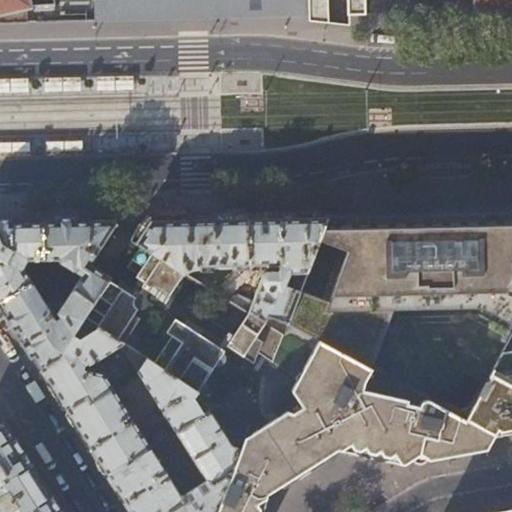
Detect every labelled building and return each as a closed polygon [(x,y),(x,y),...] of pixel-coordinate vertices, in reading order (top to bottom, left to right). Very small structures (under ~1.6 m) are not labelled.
[(0,0),(0,23),(30,22),(29,16),(33,15),(29,0),(0,0)] [(92,0),(93,21),(286,16),(362,15),(362,0),(92,0)] [(511,0),(394,0),(395,14),(477,12),(511,11),(511,0)] [(511,324),(511,285),(509,284),(511,277),(511,210),(483,211),(428,213),(365,214),(335,215),(334,221),(332,221),(327,230),(324,230),(320,241),(347,251),(331,295),(328,301),(300,291),(288,323),(318,340),(369,368),(388,322),(395,305),(409,306),(418,306),(481,307),(511,324)] [(334,221),(335,215),(279,216),(247,217),(245,267),(250,267),(275,266),(273,271),(271,271),(270,271),(268,271),(266,271),(265,272),(264,273),(263,274),(262,275),(261,277),(261,278),(252,301),(237,295),(233,295),(231,301),(283,335),(288,323),(300,291),(320,241),(324,230),(327,230),(332,221),(334,221)] [(188,218),(148,219),(135,240),(183,271),(184,268),(241,267),(222,286),(218,286),(203,277),(200,282),(222,296),(250,267),(245,267),(247,217),(188,218)] [(116,225),(113,220),(73,221),(42,222),(43,260),(57,260),(81,275),(71,289),(93,303),(109,277),(90,264),(114,227),(116,225)] [(23,268),(27,260),(43,260),(42,222),(10,222),(0,222),(0,302),(32,283),(23,268)] [(222,296),(200,282),(183,271),(135,240),(110,277),(109,277),(93,303),(83,318),(147,359),(197,392),(216,404),(249,425),(283,335),(231,301),(227,299),(222,296)] [(227,299),(255,271),(250,267),(222,296),(227,299)] [(60,317),(55,320),(32,283),(0,302),(0,304),(21,338),(40,368),(57,358),(83,318),(93,303),(71,289),(57,312),(60,317)] [(121,346),(138,373),(147,359),(83,318),(57,358),(40,368),(54,390),(66,409),(87,397),(91,402),(114,388),(106,375),(84,370),(85,365),(90,366),(121,346)] [(318,340),(300,370),(302,377),(295,379),(289,389),(299,406),(290,412),(284,411),(250,432),(248,438),(244,437),(240,449),(231,473),(230,475),(215,511),(256,511),(262,489),(313,457),(337,441),(377,450),(408,457),(409,457),(422,451),(422,450),(447,457),(467,453),(486,450),(494,436),(496,430),(503,434),(511,432),(511,355),(498,358),(464,420),(445,409),(428,400),(424,400),(422,401),(421,402),(419,404),(418,406),(406,403),(407,400),(362,390),(363,382),(371,369),(369,368),(318,340)] [(194,398),(197,392),(147,359),(138,373),(174,431),(203,413),(194,398)] [(91,402),(87,397),(66,409),(87,443),(107,474),(150,447),(114,388),(91,402)] [(207,410),(203,413),(174,431),(169,434),(172,439),(177,436),(205,480),(180,495),(165,472),(171,468),(164,457),(156,457),(150,447),(107,474),(124,501),(130,511),(165,511),(230,475),(231,473),(240,449),(228,445),(207,410)] [(4,423),(0,425),(0,511),(60,511),(39,478),(4,423)] [(164,427),(150,436),(154,444),(168,435),(164,427)] [(192,511),(198,509),(205,511),(215,511),(230,475),(165,511),(192,511)]
